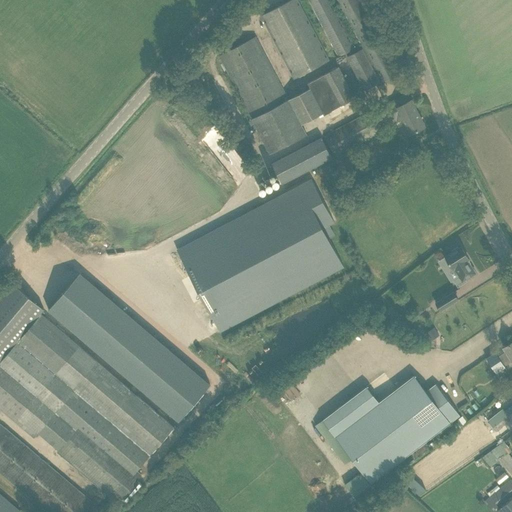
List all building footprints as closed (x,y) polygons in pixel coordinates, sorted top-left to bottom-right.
[(290,0),(260,16),(265,24),(293,79),(329,60),(297,0),(290,0)] [(308,0),(338,56),(358,46),(356,42),(352,44),(328,0),(308,0)] [(337,0),(381,83),(395,76),(396,78),(398,76),(358,0),(337,0)] [(251,118),(288,99),(255,36),(218,56),(251,118)] [(347,56),(364,89),(379,82),(362,48),(347,56)] [(251,118),(270,154),(307,135),(302,125),(355,97),(339,67),(307,83),(310,88),(288,99),(251,118)] [(406,93),(330,133),(340,152),(375,134),(403,119),(405,123),(400,126),(405,137),(415,131),(424,127),(410,100),(406,93)] [(321,137),(271,163),(282,183),(331,157),(321,137)] [(311,179),(177,250),(219,331),(343,266),(323,228),(334,222),(311,179)] [(475,273),(467,260),(468,260),(460,247),(458,248),(457,246),(451,250),(452,252),(444,257),(452,269),(454,269),(458,276),(452,280),(457,287),(466,281),(465,279),(475,273)] [(209,385),(79,274),(49,310),(179,421),(197,399),(209,385)] [(0,300),(0,408),(15,421),(34,437),(37,432),(74,388),(151,453),(173,426),(79,346),(41,314),(40,314),(40,313),(44,309),(22,290),(14,284),(0,300)] [(440,311),(458,300),(453,292),(435,303),(440,311)] [(397,317),(390,305),(380,312),(387,323),(397,317)] [(433,328),(427,332),(432,340),(438,336),(433,328)] [(511,341),(486,358),(495,373),(504,368),(503,366),(511,361),(511,360),(511,341)] [(340,406),(322,420),(371,483),(459,415),(435,383),(426,391),(413,375),(352,422),(340,406)] [(511,418),(511,410),(509,407),(504,411),(502,409),(488,420),(496,431),(511,418)] [(0,473),(45,511),(98,511),(101,509),(0,423),(0,473)] [(79,425),(56,452),(117,503),(140,475),(136,472),(79,425)] [(488,464),(511,450),(505,440),(482,455),(488,464)] [(374,490),(360,472),(344,484),(352,496),(342,503),(347,510),(358,502),(374,490)] [(412,474),(405,481),(420,495),(426,488),(412,474)] [(483,501),(491,510),(511,492),(511,481),(510,479),(483,501)] [(0,511),(20,511),(0,493),(0,511)] [(511,511),(511,497),(494,511),(511,511)]
